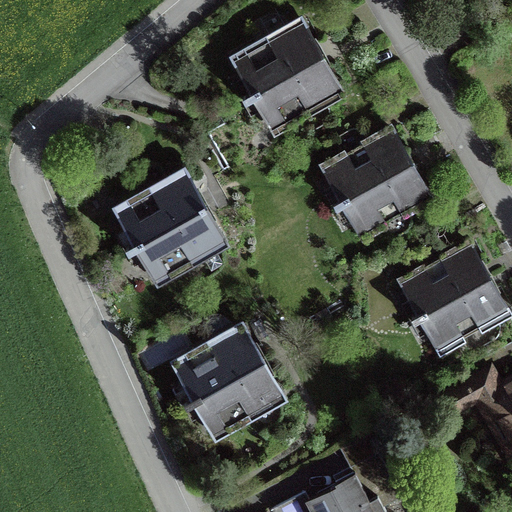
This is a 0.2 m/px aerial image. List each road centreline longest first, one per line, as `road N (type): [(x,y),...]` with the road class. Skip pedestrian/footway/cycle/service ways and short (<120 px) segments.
road 1 (residential): [(198,0),(45,128),(28,160),(176,511)]
road 2 (residential): [(384,0),(511,222)]
